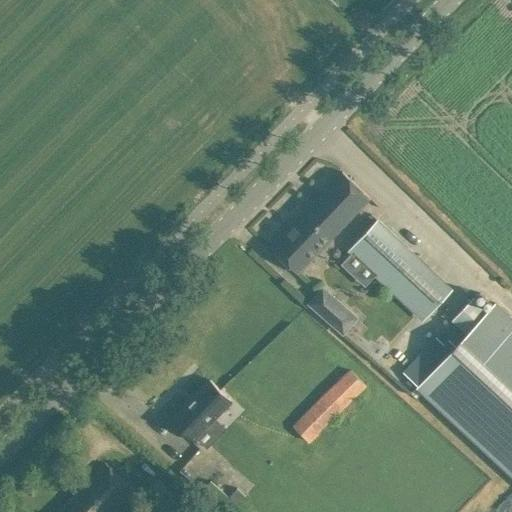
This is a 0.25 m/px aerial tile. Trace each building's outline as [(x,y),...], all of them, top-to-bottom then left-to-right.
[(370,197),(357,184),(342,171),(270,246),(297,272),(370,197)] [(427,318),(452,288),(374,222),(347,251),(427,318)] [(310,303),(344,333),(357,318),(323,288),(310,303)] [(436,337),(404,372),(418,385),(415,388),(511,477),(511,319),(495,303),(488,310),(474,296),(452,319),(467,333),(456,344),(449,338),(444,344),(436,337)] [(309,442),(367,385),(351,370),(294,426),(309,442)] [(210,379),(171,419),(193,440),(232,400),(210,379)] [(280,438),(293,424),(275,408),(262,422),(280,438)] [(57,511),(107,511),(109,511),(110,511),(112,511),(134,489),(105,462),(98,470),(99,471),(92,478),(91,477),(57,511)] [(212,481),(205,488),(231,511),(246,495),(238,488),(230,497),(212,481)] [(503,511),(511,511),(511,490),(497,506),(503,511)]
